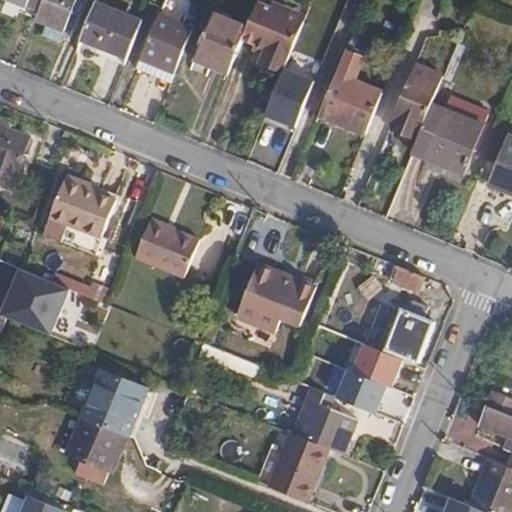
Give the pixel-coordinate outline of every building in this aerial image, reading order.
[(37,0),(36,5),(33,14),(43,18),(61,25),(70,4),(71,0),(37,0)] [(96,0),(92,0),(78,36),(123,54),(139,17),(96,0)] [(284,54),(286,56),(301,18),(255,0),(254,0),(244,25),(239,36),(260,45),(253,59),(278,69),(284,54)] [(155,63),(171,69),(191,22),(159,9),(134,65),(152,71),(155,63)] [(191,56),(225,70),(239,36),(244,25),(210,12),(191,56)] [(61,25),(43,18),(38,30),(55,38),(61,25)] [(412,63),(390,118),(418,129),(429,101),(441,72),(412,63)] [(333,71),(316,113),(363,131),(380,89),(333,71)] [(270,98),(296,109),(306,83),(279,72),(268,98),(270,98)] [(414,137),(410,148),(459,168),(483,109),(447,93),(441,106),(429,101),(418,129),(414,137)] [(270,98),(253,138),(272,145),(283,118),(291,120),(296,109),(270,98)] [(390,118),(387,126),(414,137),(418,129),(390,118)] [(0,125),(0,182),(5,185),(12,169),(25,135),(0,125)] [(511,133),(493,126),(482,153),(493,157),(485,177),(511,188),(511,133)] [(84,186),(86,181),(62,172),(47,215),(100,234),(113,196),(93,189),(84,186)] [(94,183),(86,181),(84,186),(93,189),(94,183)] [(147,218),(132,255),(182,275),(197,239),(147,218)] [(273,272),(274,268),(254,260),(235,313),(273,328),(278,315),(299,324),(316,278),(297,271),(296,274),(294,280),(273,272)] [(423,275),(393,263),(387,278),(418,291),(423,275)] [(275,266),(274,268),(273,272),(294,280),(296,274),(275,266)] [(70,290),(22,269),(3,312),(52,333),(70,290)] [(373,273),(360,283),(367,292),(380,281),(373,273)] [(399,306),(383,344),(415,357),(431,319),(418,313),(423,301),(409,295),(404,308),(399,306)] [(375,361),(383,344),(374,341),(379,327),(365,322),(362,328),(346,322),(336,345),(375,361)] [(206,328),(202,340),(226,350),(234,352),(238,341),(206,328)] [(226,350),(202,340),(198,351),(223,360),(226,350)] [(97,365),(79,410),(121,427),(125,429),(143,384),(97,365)] [(511,391),(488,382),(480,400),(481,401),(508,411),(511,401),(511,391)] [(309,383),(289,429),(315,439),(325,443),(340,449),(353,413),(324,401),(329,391),(309,383)] [(510,450),(505,464),(511,467),(511,412),(508,411),(481,401),(474,422),(504,435),(501,446),(510,450)] [(121,427),(79,410),(64,448),(105,465),(121,427)] [(289,429),(288,428),(281,443),(265,482),(293,493),(315,439),(289,429)] [(269,438),(253,477),(265,482),(281,443),(269,438)] [(315,439),(293,493),(304,497),(325,443),(315,439)] [(484,456),(464,502),(489,511),(506,511),(511,498),(511,467),(505,464),(484,456)] [(66,511),(67,511),(28,496),(21,511),(66,511)]
